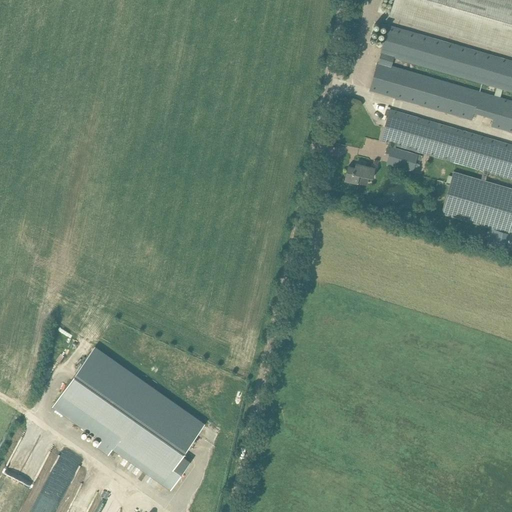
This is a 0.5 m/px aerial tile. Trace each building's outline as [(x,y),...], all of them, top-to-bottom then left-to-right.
[(511,0),(396,0),(391,17),(511,51),(511,0)] [(511,131),(511,62),(498,58),(398,29),(389,26),(381,53),(382,53),(379,63),(378,63),(370,90),(380,93),(472,120),(474,113),(494,119),(492,126),(511,131)] [(488,172),(511,179),(511,146),(390,110),(381,140),(389,143),(386,152),(390,153),(387,163),(413,171),(418,155),(396,148),(397,145),(484,171),(481,180),(453,172),(441,214),(509,233),(511,222),(511,188),(486,181),(488,172)] [(345,181),(358,184),(360,175),(373,178),(375,168),(356,163),(355,168),(348,166),(345,181)] [(113,448),(172,489),(190,463),(182,457),(204,425),(94,348),(53,405),(102,440),(97,446),(109,454),(113,448)] [(178,378),(166,372),(163,377),(175,383),(178,378)]
